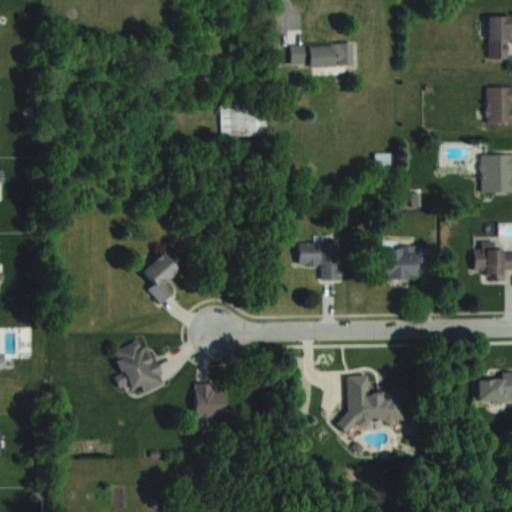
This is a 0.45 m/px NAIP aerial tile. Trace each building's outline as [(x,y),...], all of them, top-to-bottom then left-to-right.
[(487,57),(510,57),(510,14),(487,14),(487,57)] [(333,43),(289,43),(289,65),(333,65),(333,43)] [(511,121),(511,84),(485,85),(485,122),(511,121)] [(220,99),(220,136),(264,135),(264,98),(220,99)] [(511,152),(480,153),(480,191),(511,191),(511,152)] [(473,270),(511,270),(511,249),(494,249),(494,240),(480,240),(480,247),(473,247),(473,270)] [(338,278),(338,241),(297,241),(297,265),(320,265),(320,278),(338,278)] [(414,245),(380,245),(380,278),(414,278),(414,245)] [(178,270),(161,252),(138,273),(162,299),(172,290),(165,282),(178,270)] [(112,349),(120,372),(113,375),(119,390),(139,382),(142,391),(162,383),(144,337),(112,349)] [(511,370),(498,370),(498,377),(476,378),(476,402),(511,401),(511,370)] [(402,423),(402,392),(367,392),(367,374),(343,374),(343,424),(402,423)] [(224,382),(193,382),(193,425),(224,425),(224,382)]
